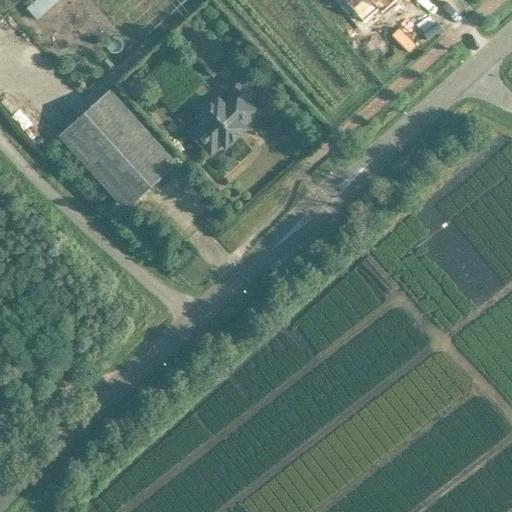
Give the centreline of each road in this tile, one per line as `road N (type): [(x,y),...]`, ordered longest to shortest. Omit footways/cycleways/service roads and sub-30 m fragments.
road 1 (tertiary): [(0,504),(296,229)]
road 2 (unknown): [(187,327),(0,136)]
road 3 (tertiary): [(358,173),(468,74)]
